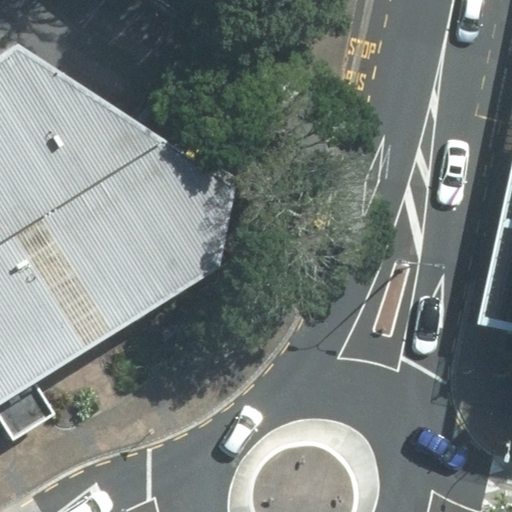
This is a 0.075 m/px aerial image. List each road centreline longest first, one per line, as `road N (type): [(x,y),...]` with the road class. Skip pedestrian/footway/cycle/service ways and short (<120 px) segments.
road 1 (secondary): [(454,0),(456,160),(382,440)]
road 2 (secondary): [(304,388),(376,140),(454,0)]
road 3 (secondary): [(64,511),(222,422)]
road 4 (tertiary): [(388,461),(511,495)]
